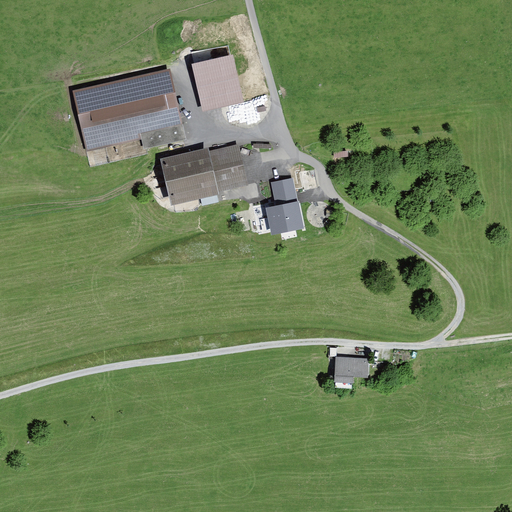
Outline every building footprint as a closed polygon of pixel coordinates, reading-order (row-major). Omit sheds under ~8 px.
[(168,72),(75,94),(89,150),(143,137),(145,148),(184,139),(168,72)] [(209,104),(233,100),(231,85),(207,88),(209,104)] [(208,151),(162,161),(172,205),(216,195),(215,192),(246,185),(238,147),(208,154),(208,151)] [(288,166),(262,171),(269,207),(253,210),(257,227),(301,218),(297,200),(305,198),(300,174),(290,176),(288,166)] [(367,361),(337,359),(336,382),(352,383),(352,377),(366,377),(367,361)]
